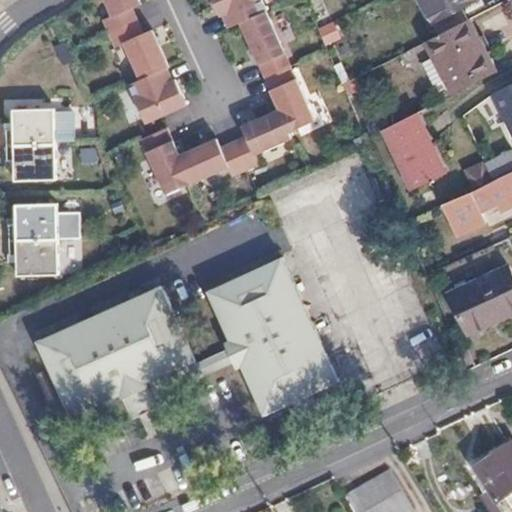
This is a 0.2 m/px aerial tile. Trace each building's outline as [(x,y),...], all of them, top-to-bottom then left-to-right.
[(102,18),(109,32),(137,19),(131,6),(140,2),(138,0),(104,0),(111,13),(102,18)] [(261,0),(212,0),(219,15),(221,13),(227,26),(239,21),(265,8),(261,0)] [(418,0),(437,36),(466,21),(459,10),(475,2),(474,0),(418,0)] [(265,8),(239,21),(263,74),(289,62),(265,8)] [(124,41),(140,77),(166,65),(168,64),(151,27),(142,31),(137,19),(109,32),(115,45),(124,41)] [(336,21),(319,29),(327,47),(344,39),(336,21)] [(425,42),(452,96),(494,75),(466,21),(437,36),(425,42)] [(289,62),(263,74),(278,107),(288,130),(314,118),(289,62)] [(129,83),(146,121),(186,102),(175,77),(172,78),(166,65),(140,77),(129,83)] [(511,84),(494,94),(511,130),(511,84)] [(65,103),(23,104),(24,118),(24,124),(17,124),(17,140),(66,139),(65,103)] [(288,130),(278,107),(273,110),(241,124),(245,134),(232,140),(245,167),(258,161),(254,152),(291,135),(288,130)] [(166,126),(140,137),(165,192),(191,180),(178,153),(166,126)] [(448,178),(421,126),(390,142),(416,194),(448,178)] [(245,167),(232,140),(220,145),(215,136),(178,153),(191,180),(191,181),(227,165),(231,173),(245,167)] [(66,139),(17,140),(17,156),(24,156),(24,162),(25,176),(67,175),(66,139)] [(494,181),(511,171),(511,153),(511,152),(486,166),(494,181)] [(511,204),(511,172),(494,181),(492,182),(470,193),(438,210),(453,240),(479,226),(477,222),(511,204)] [(67,198),(25,199),(25,213),(25,219),(18,219),(18,235),(68,234),(67,198)] [(68,234),(18,235),(19,251),(26,251),(26,257),(26,271),(68,270),(68,234)] [(498,250),(511,243),(509,238),(495,244),(498,250)] [(297,396),(315,387),(345,375),(284,250),(209,287),(233,335),(247,363),(270,409),(297,396)] [(511,311),(511,276),(506,265),(450,292),(468,332),(511,311)] [(127,392),(200,357),(164,282),(41,341),(78,416),(127,392)] [(247,363),(233,335),(229,337),(233,345),(201,361),(200,357),(127,392),(138,417),(164,405),(160,397),(240,358),(243,365),(247,363)] [(318,394),(315,387),(297,396),(300,402),(318,394)] [(322,401),(318,394),(300,402),(303,410),(322,401)] [(325,407),(322,401),(303,410),(306,416),(325,407)] [(511,493),(511,443),(473,467),(496,503),(511,493)] [(388,470),(344,495),(353,511),(408,511),(411,510),(388,470)]
